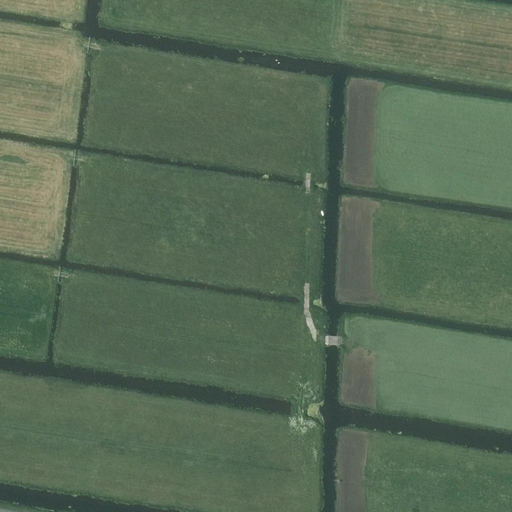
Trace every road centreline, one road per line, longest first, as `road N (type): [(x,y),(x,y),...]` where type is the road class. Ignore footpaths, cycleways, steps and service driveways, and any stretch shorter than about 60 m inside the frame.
road 1 (track): [(511,367),(323,340),(306,314),(71,277)]
road 2 (track): [(306,314),(309,171),(277,137)]
